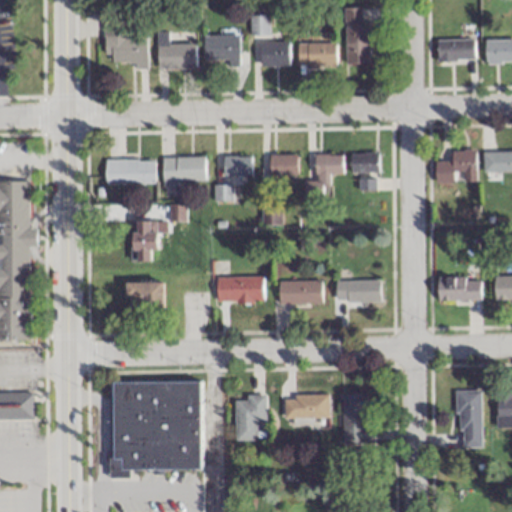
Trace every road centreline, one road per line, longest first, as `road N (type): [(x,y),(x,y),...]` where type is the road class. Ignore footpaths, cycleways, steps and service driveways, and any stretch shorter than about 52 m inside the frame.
road 1 (primary): [(60,0),(67,511)]
road 2 (residential): [(411,0),(415,511)]
road 3 (residential): [(511,103),(60,115)]
road 4 (residential): [(67,349),(511,344)]
